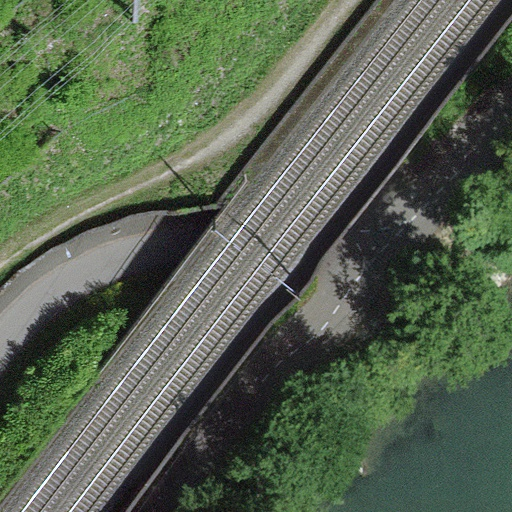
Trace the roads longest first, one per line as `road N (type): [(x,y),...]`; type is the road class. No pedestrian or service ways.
road 1 (track): [(0,255),(212,146),(309,53),(349,0)]
road 2 (residential): [(0,340),(42,292),(114,250),(174,240),(394,235)]
road 3 (residential): [(394,235),(169,511)]
road 4 (residential): [(394,235),(511,115)]
road 5 (track): [(359,276),(396,319),(434,403)]
